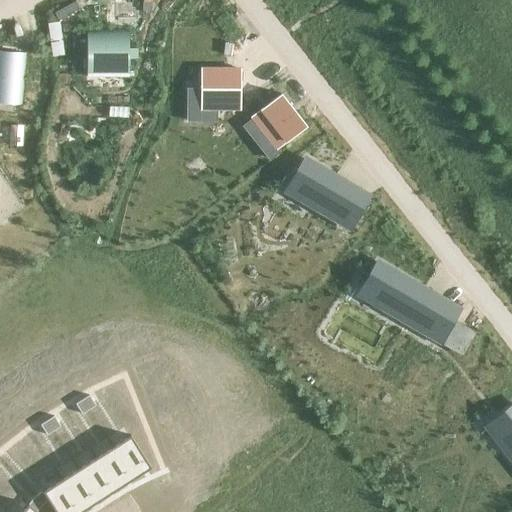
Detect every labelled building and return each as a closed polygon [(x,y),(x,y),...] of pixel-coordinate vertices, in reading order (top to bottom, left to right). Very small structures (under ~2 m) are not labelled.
[(128,31),(88,31),(88,75),(128,75),(128,57),(136,57),(136,49),(128,49),(128,31)] [(0,50),(0,103),(21,105),(26,53),(0,50)] [(201,66),(201,110),(240,110),(240,66),(201,66)] [(281,94),(252,117),(277,148),(306,125),(281,94)] [(358,190),(305,159),(287,191),(339,222),(358,190)] [(359,295),(439,341),(458,309),(377,263),(359,295)] [(107,386),(100,389),(105,400),(112,397),(107,386)] [(72,404),(65,408),(72,418),(78,414),(72,404)] [(511,407),(488,427),(511,457),(511,407)] [(65,408),(58,412),(65,422),(72,418),(65,408)] [(33,429),(26,434),(33,444),(40,439),(33,429)] [(130,435),(112,447),(133,479),(151,467),(130,435)] [(112,447),(95,458),(116,490),(133,479),(112,447)] [(95,458),(78,468),(98,501),(116,490),(95,458)] [(78,468),(61,479),(81,511),(98,501),(78,468)] [(61,479),(43,491),(48,500),(56,511),(80,511),(81,511),(61,479)] [(43,491),(34,496),(42,504),(48,500),(43,491)] [(34,496),(28,504),(37,511),(42,504),(34,496)]
